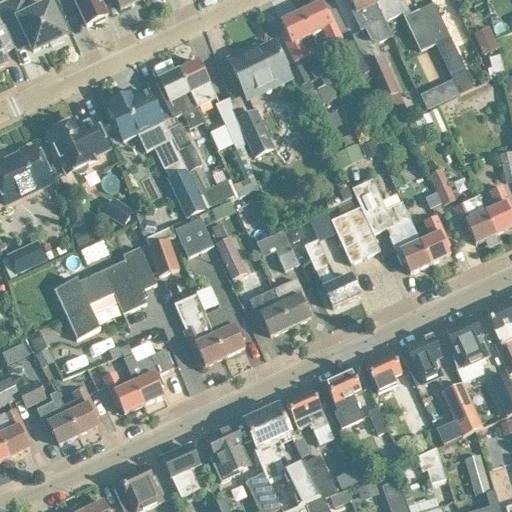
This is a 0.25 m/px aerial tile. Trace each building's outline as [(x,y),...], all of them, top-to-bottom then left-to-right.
[(16,0),(0,8),(0,12),(7,27),(6,28),(16,50),(17,52),(30,46),(33,54),(50,46),(52,48),(63,43),(62,40),(65,38),(50,6),(32,15),(24,0),(16,0)] [(73,0),(86,28),(107,18),(98,0),(73,0)] [(142,2),(141,0),(113,0),(120,12),(142,2)] [(365,31),(370,41),(380,45),(392,39),(386,24),(384,25),(372,0),(349,0),(350,3),(347,5),(360,34),(365,31)] [(406,10),(401,0),(372,0),(384,25),(386,24),(402,17),(400,13),(406,10)] [(320,5),(300,15),(311,38),(323,32),(330,47),(342,41),(338,31),(329,13),(325,15),(320,5)] [(419,13),(435,47),(452,82),(458,94),(459,97),(474,90),(434,6),(419,13)] [(0,69),(8,66),(3,56),(15,51),(6,28),(0,13),(0,69)] [(419,54),(435,47),(419,13),(404,20),(419,54)] [(281,35),(290,53),(295,64),(307,58),(300,43),(311,38),(300,15),(281,24),(285,33),(281,35)] [(488,29),(473,36),(483,57),(497,50),(488,29)] [(243,54),(228,61),(237,79),(244,94),(246,98),(271,86),(273,91),(291,83),(288,78),(280,61),(281,60),(280,57),(279,57),(273,45),(258,53),(245,59),(243,54)] [(339,52),(353,81),(367,74),(355,45),(339,52)] [(499,69),(511,65),(505,50),(494,54),(499,69)] [(315,81),(320,79),(325,90),(332,87),(327,76),(330,75),(321,57),(307,64),(315,81)] [(381,102),(397,94),(383,61),(366,68),(381,102)] [(198,63),(178,73),(196,110),(208,105),(217,101),(198,63)] [(311,111),(313,110),(334,152),(341,149),(320,107),(323,105),(317,93),(315,94),(310,84),(311,83),(303,67),(292,72),(310,108),(311,111)] [(156,85),(165,103),(174,120),(196,110),(178,73),(159,82),(159,83),(156,85)] [(509,96),(511,94),(511,77),(503,81),(509,96)] [(427,109),(439,104),(458,94),(452,82),(421,97),(427,109)] [(123,100),(108,107),(110,112),(108,113),(123,144),(142,135),(152,157),(174,146),(148,94),(126,105),(123,100)] [(249,180),(253,179),(228,102),(216,108),(249,180)] [(449,104),(440,107),(450,129),(458,125),(449,104)] [(403,107),(388,114),(393,126),(408,120),(403,107)] [(256,160),(274,152),(256,114),(239,122),(256,160)] [(428,116),(419,119),(423,129),(432,125),(428,116)] [(109,152),(94,121),(79,129),(76,123),(74,123),(74,124),(66,128),(66,127),(47,136),(66,177),(72,174),(74,177),(77,178),(80,178),(84,177),(87,173),(88,170),(87,167),(95,163),(94,160),(109,152)] [(188,175),(202,168),(181,125),(168,132),(179,153),(178,154),(188,175)] [(354,134),(341,141),(345,148),(358,142),(354,134)] [(371,140),(358,146),(363,157),(376,151),(371,140)] [(355,147),(334,156),(340,168),(360,158),(355,147)] [(0,166),(0,194),(6,207),(53,184),(36,150),(0,166)] [(511,153),(500,156),(506,184),(511,183),(511,153)] [(131,158),(118,162),(122,176),(135,172),(131,158)] [(429,176),(435,189),(443,206),(455,201),(441,171),(429,176)] [(169,182),(187,220),(204,212),(185,174),(169,182)] [(409,180),(412,195),(430,191),(426,176),(409,180)] [(331,189),(327,190),(318,203),(323,215),(353,201),(343,180),(330,186),(331,189)] [(234,188),(239,200),(257,193),(252,181),(234,188)] [(355,201),(374,238),(391,229),(395,237),(388,240),(403,270),(406,268),(410,276),(430,267),(419,244),(420,243),(411,222),(410,223),(401,204),(386,211),(372,182),(351,192),(355,201)] [(210,209),(219,205),(220,207),(225,205),(224,202),(234,198),(227,184),(203,195),(210,209)] [(477,199),(485,214),(495,237),(511,229),(511,220),(511,219),(511,211),(502,188),(489,194),(496,208),(485,214),(477,199)] [(436,196),(425,201),(430,211),(441,206),(436,196)] [(257,226),(275,222),(268,197),(250,201),(257,226)] [(113,199),(103,215),(124,228),(134,212),(113,199)] [(453,211),(459,223),(468,241),(472,239),(475,247),(495,237),(485,214),(477,199),(453,211)] [(341,218),(330,223),(351,268),(380,254),(372,238),(374,238),(355,201),(337,209),(341,218)] [(436,217),(442,228),(454,222),(449,211),(436,217)] [(430,238),(420,243),(419,244),(430,267),(450,258),(446,250),(450,248),(436,218),(424,224),(430,238)] [(174,233),(188,261),(213,250),(200,221),(174,233)] [(145,222),(142,227),(142,234),(153,236),(156,230),(156,224),(145,222)] [(218,245),(215,246),(232,283),(247,275),(230,239),(228,240),(221,225),(212,230),(218,245)] [(73,236),(79,249),(95,242),(89,229),(73,236)] [(303,240),(298,229),(287,234),(292,245),(303,240)] [(171,231),(146,242),(159,279),(178,272),(168,242),(175,240),(171,231)] [(299,267),(284,232),(257,245),(264,260),(276,254),(285,273),(299,267)] [(317,242),(304,249),(332,311),(360,299),(350,278),(337,285),(317,242)] [(16,276),(45,262),(37,246),(8,259),(16,276)] [(77,282),(54,293),(68,325),(77,343),(100,333),(89,309),(114,297),(123,318),(125,317),(147,307),(141,295),(157,288),(151,276),(140,250),(123,258),(125,263),(78,285),(77,282)] [(284,288),(274,293),(290,330),(310,321),(307,313),(310,311),(297,282),(284,288)] [(270,339),(290,330),(274,293),(260,298),(249,304),(263,333),(266,331),(270,339)] [(206,316),(197,296),(174,306),(185,332),(183,333),(197,364),(201,362),(205,369),(224,360),(214,337),(206,316)] [(511,302),(486,314),(500,346),(511,340),(511,302)] [(225,314),(222,309),(206,316),(214,337),(224,360),(245,351),(241,343),(245,341),(232,311),(225,314)] [(481,339),(473,320),(446,332),(456,356),(452,358),(456,375),(490,360),(481,339)] [(151,336),(155,348),(180,337),(175,326),(151,336)] [(39,338),(29,343),(36,357),(46,351),(39,338)] [(442,380),(437,370),(433,362),(442,358),(441,357),(433,338),(405,351),(409,358),(402,361),(416,390),(421,388),(421,389),(442,380)] [(128,347),(118,351),(121,357),(123,362),(134,385),(144,408),(164,399),(160,390),(164,388),(159,378),(173,371),(165,352),(151,359),(136,365),(133,357),(131,354),(128,347)] [(511,347),(499,354),(509,376),(511,374),(511,347)] [(117,349),(108,353),(112,362),(121,357),(118,351),(117,349)] [(36,357),(35,357),(41,370),(53,364),(46,351),(36,357)] [(397,387),(394,379),(401,376),(392,356),(365,369),(378,396),(397,387)] [(69,359),(57,365),(63,376),(74,370),(69,359)] [(120,409),(124,417),(144,408),(134,385),(122,390),(115,374),(102,380),(117,410),(120,409)] [(511,389),(511,390),(504,374),(489,381),(507,421),(511,418),(511,389)] [(352,375),(325,387),(337,413),(334,415),(342,432),(364,422),(357,406),(353,398),(361,394),(352,375)] [(20,398),(26,411),(46,401),(36,381),(28,385),(25,377),(12,383),(16,392),(20,399),(20,398)] [(11,379),(8,380),(0,384),(0,408),(20,399),(16,392),(12,383),(11,379)] [(442,395),(458,431),(462,438),(463,440),(482,431),(462,386),(442,395)] [(76,403),(65,409),(68,415),(79,438),(99,429),(95,421),(98,419),(89,401),(84,389),(72,395),(76,403)] [(55,440),(59,448),(79,438),(68,415),(57,393),(50,397),(53,404),(36,412),(51,442),(55,440)] [(297,432),(310,426),(313,432),(327,426),(312,393),(285,405),(297,432)] [(393,404),(384,407),(395,442),(404,439),(393,404)] [(293,442),(278,408),(243,424),(255,451),(254,452),(264,475),(268,482),(282,476),(298,508),(306,505),(307,508),(323,501),(306,464),(291,471),(284,457),(286,456),(282,448),(293,442)] [(29,441),(21,423),(15,410),(0,417),(0,439),(10,460),(30,451),(26,443),(29,441)] [(387,434),(377,411),(367,415),(378,439),(387,434)] [(511,423),(511,421),(499,426),(503,438),(511,434),(511,423)] [(243,448),(234,429),(207,441),(214,458),(210,460),(221,485),(239,477),(237,473),(244,470),(235,452),(243,448)] [(0,465),(10,460),(0,439),(0,465)] [(460,460),(474,454),(468,440),(454,446),(460,460)] [(344,443),(335,448),(338,455),(348,451),(344,443)] [(200,491),(191,472),(199,468),(190,448),(163,461),(180,500),(200,491)] [(422,475),(427,474),(431,487),(445,483),(441,469),(436,451),(417,460),(422,475)] [(475,497),(491,492),(480,456),(464,461),(475,497)] [(338,495),(320,457),(306,464),(323,501),(338,495)] [(392,460),(378,466),(382,475),(396,469),(392,460)] [(119,480),(122,486),(113,490),(122,511),(146,511),(163,505),(146,468),(119,480)] [(408,511),(398,482),(396,483),(392,473),(383,476),(387,486),(381,488),(390,511),(408,511)] [(259,511),(277,511),(281,510),(268,482),(264,475),(245,483),(259,511)] [(490,509),(478,511),(500,511),(494,492),(486,495),(490,509)] [(208,511),(229,511),(224,501),(207,508),(208,511)] [(307,508),(308,511),(328,511),(323,501),(307,508)]
